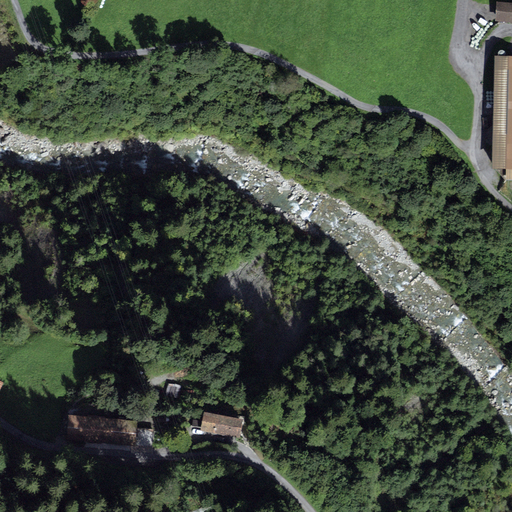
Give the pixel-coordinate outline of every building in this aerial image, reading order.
[(511,3),(497,2),(495,22),(511,23),(511,3)] [(511,55),(494,55),(491,168),(506,169),(511,168),(511,55)] [(243,419),(204,412),(200,431),(239,438),(243,419)] [(138,421),(68,415),(66,441),(135,446),(137,428),(138,421)] [(154,429),(137,428),(135,446),(152,447),(154,429)]
